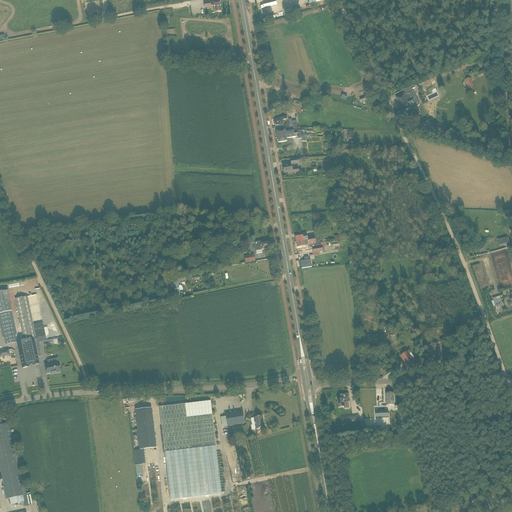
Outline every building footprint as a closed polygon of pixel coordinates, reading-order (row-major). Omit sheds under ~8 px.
[(219,1),(214,2),(213,2),(213,3),(210,3),(204,4),(205,8),(211,7),(214,6),(215,13),(221,12),(219,1)] [(465,80),(471,95),(477,93),(471,78),(465,80)] [(399,92),(395,94),(397,98),(403,112),(407,110),(410,108),(410,109),(419,105),(412,89),(415,88),(414,85),(402,91),(399,92)] [(374,103),(372,99),(371,95),(360,100),(361,103),(364,102),(368,100),(370,104),(374,103)] [(282,120),(287,119),(286,115),(278,117),(278,118),(273,119),(273,120),(274,119),(275,121),(274,121),(274,122),(275,126),(278,125),(279,128),(284,129),(297,128),(296,120),(292,121),(292,119),(288,120),(289,124),(283,124),(282,120)] [(438,125),(436,132),(443,134),(445,127),(438,125)] [(294,134),(277,137),(278,143),(283,142),(287,141),(287,139),(295,137),(298,137),(298,139),(301,139),(302,141),(307,142),(306,136),(303,136),(301,136),(301,133),(294,134)] [(291,165),(287,166),(283,167),(284,173),(288,172),(288,174),(293,173),(299,172),(298,168),(292,169),(291,165)] [(319,235),(314,236),(304,238),(304,236),(300,236),(295,237),(296,243),(303,241),(303,242),(314,241),(314,243),(315,243),(316,244),(321,243),(319,235)] [(508,243),(507,237),(498,239),(499,245),(508,243)] [(262,241),(257,242),(254,242),(256,254),(262,253),(261,250),(270,248),(270,246),(271,246),(270,242),(262,243),(262,241)] [(310,260),(300,261),(302,269),(312,267),(310,260)] [(34,331),(27,296),(15,299),(24,341),(36,338),(45,336),(44,328),(34,331)] [(500,296),(496,298),(496,297),(493,299),(494,301),(492,301),(494,306),(495,306),(497,309),(500,308),(499,306),(503,304),(500,296)] [(17,335),(12,311),(11,306),(0,308),(0,326),(2,338),(4,338),(5,344),(17,342),(15,335),(17,335)] [(39,363),(36,351),(41,350),(39,344),(35,345),(35,343),(34,343),(18,347),(22,366),(22,368),(29,367),(28,365),(39,363)] [(439,357),(437,344),(430,345),(432,358),(439,357)] [(414,362),(412,358),(409,354),(411,353),(410,350),(408,352),(405,354),(401,356),(404,362),(406,361),(409,366),(414,362)] [(60,372),(59,367),(60,367),(59,362),(54,363),(53,360),(48,361),(48,364),(45,365),(46,374),(51,373),(51,374),(60,372)] [(337,400),(339,408),(344,407),(344,409),(349,408),(348,402),(344,403),(344,399),(343,395),(339,395),(340,400),(337,400)] [(185,404),(159,407),(160,412),(164,453),(170,502),(221,496),(216,447),(211,406),(210,401),(185,404)] [(151,408),(135,410),(136,415),(138,430),(140,450),(156,448),(154,428),(152,413),(151,408)] [(244,424),(243,416),(242,411),(225,414),(226,419),(227,426),(244,424)] [(360,421),(359,415),(341,418),(341,424),(360,421)] [(262,416),(256,417),(253,418),(255,430),(264,428),(262,416)] [(25,494),(13,439),(12,435),(10,436),(9,431),(13,430),(12,423),(8,424),(0,425),(0,468),(3,484),(7,499),(22,496),(25,507),(33,505),(30,493),(25,494)]
